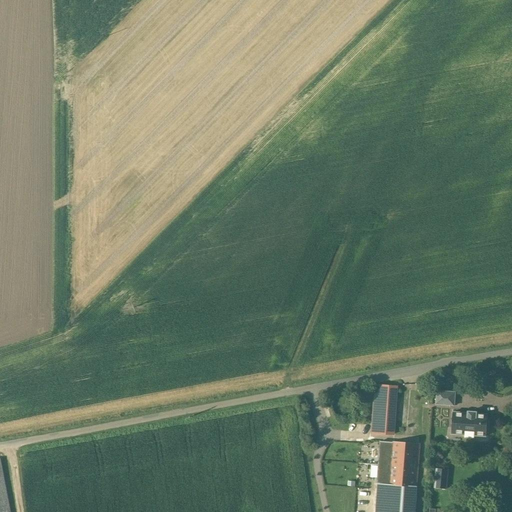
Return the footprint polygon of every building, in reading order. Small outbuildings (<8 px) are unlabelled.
[(396,387),(376,385),(372,433),(393,434),(396,387)] [(347,393),(345,392),(343,392),(340,392),(338,393),(336,394),(335,395),(334,397),(333,398),(332,399),(332,401),(331,402),(331,404),(332,405),(332,406),(332,407),(333,408),(333,410),(334,411),(336,412),(337,413),(339,414),(341,415),(343,415),(345,415),(347,414),(348,414),(350,413),(351,412),(352,411),(353,409),(354,407),(354,406),(354,405),(354,403),(354,402),(354,400),(354,399),(353,398),(352,397),(351,395),(350,394),(348,393),(347,393)] [(475,413),(468,412),(467,414),(453,412),(452,412),(452,413),(451,434),(464,435),(464,438),(473,438),(473,435),(484,436),(485,436),(485,435),(486,416),(487,416),(487,415),(486,415),(475,414),(475,413)] [(418,444),(380,441),(374,511),(414,511),(416,486),(415,486),(418,444)] [(9,511),(0,460),(0,511),(9,511)] [(447,473),(436,471),(434,494),(445,495),(447,473)]
